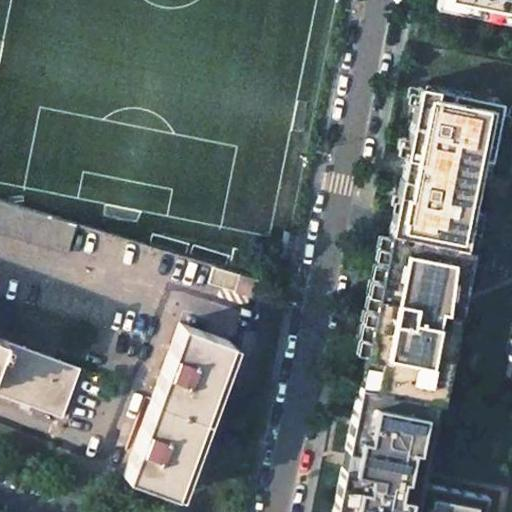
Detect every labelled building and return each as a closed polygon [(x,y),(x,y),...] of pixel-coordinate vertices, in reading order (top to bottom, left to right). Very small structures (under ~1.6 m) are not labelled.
[(435,0),(435,5),(511,20),(511,9),(463,0),(435,0)] [(511,0),(463,0),(511,9),(511,0)] [(435,89),(417,85),(410,120),(402,156),(412,158),(409,177),(398,175),(387,231),(451,244),(462,246),(473,190),(453,186),(457,167),(484,173),(499,101),(450,91),(449,98),(433,95),(435,89)] [(450,91),(435,89),(433,95),(449,98),(450,91)] [(412,158),(402,156),(398,175),(409,177),(412,158)] [(0,232),(67,253),(76,223),(0,200),(0,232)] [(451,244),(387,231),(369,322),(362,356),(377,359),(371,388),(431,400),(440,323),(433,322),(436,308),(442,309),(451,244)] [(462,246),(451,244),(442,309),(436,308),(433,322),(440,323),(431,400),(433,400),(438,401),(469,247),(462,246)] [(251,296),(256,277),(240,272),(234,291),(251,296)] [(179,321),(123,475),(173,493),(228,340),(179,321)] [(0,338),(0,394),(61,417),(79,367),(0,338)] [(377,359),(362,356),(356,385),(371,388),(377,359)] [(371,388),(356,385),(344,447),(353,449),(350,468),(340,466),(330,511),(480,511),(484,494),(416,480),(407,479),(409,467),(419,469),(433,400),(431,400),(371,388)] [(353,449),(344,447),(342,456),(340,466),(350,468),(353,449)] [(419,469),(409,467),(407,479),(416,480),(419,469)]
